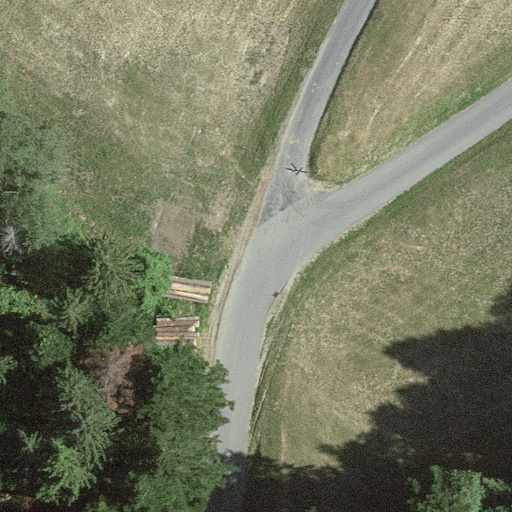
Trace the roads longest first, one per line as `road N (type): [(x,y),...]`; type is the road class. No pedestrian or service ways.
road 1 (unclassified): [(273,268),(346,200),(511,86)]
road 2 (unclassified): [(273,268),(298,141),(368,0)]
road 3 (unclassified): [(227,511),(251,316),(273,268)]
